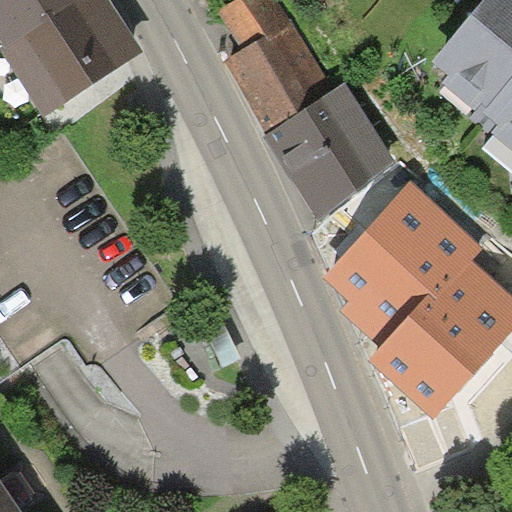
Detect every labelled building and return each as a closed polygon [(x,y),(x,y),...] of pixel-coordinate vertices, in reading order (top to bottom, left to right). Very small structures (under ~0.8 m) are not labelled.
[(128,47),(96,0),(30,0),(0,20),(0,33),(45,102),(128,47)] [(0,0),(0,20),(30,0),(0,0)] [(274,0),(234,0),(218,11),(243,51),(288,23),(274,0)] [(511,0),(488,0),(434,65),(449,79),(443,86),(475,113),(482,104),(489,110),(511,82),(511,0)] [(243,51),(226,62),(263,121),(326,82),(288,23),(243,51)] [(336,76),(326,82),(263,121),(314,203),(387,157),(336,76)] [(511,82),(489,110),(482,104),(475,113),(471,118),(511,152),(511,82)] [(326,284),(349,305),(342,313),(384,351),(369,367),(432,424),(511,336),(511,314),(482,287),(478,292),(454,270),(448,276),(386,219),(326,284)] [(0,511),(10,511),(0,496),(0,511)]
